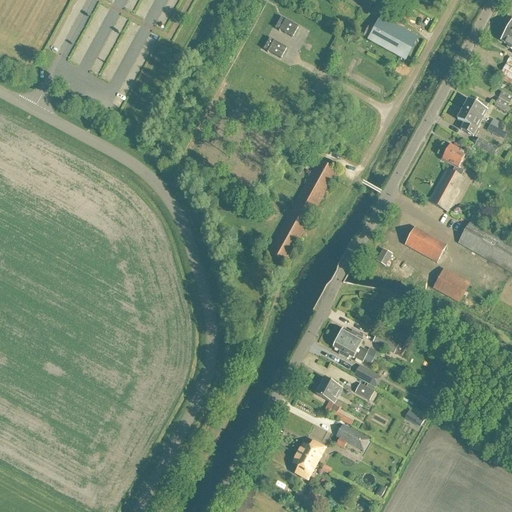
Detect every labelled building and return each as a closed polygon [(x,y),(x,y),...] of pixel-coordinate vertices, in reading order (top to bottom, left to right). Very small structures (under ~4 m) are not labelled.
[(293,38),(298,28),(281,19),(276,29),(293,38)] [(368,26),(362,38),(406,62),(417,40),(380,19),(375,30),(368,26)] [(511,34),(507,32),(501,43),(508,47),(507,50),(511,52),(511,34)] [(281,59),(287,49),(270,40),(264,50),(281,59)] [(500,75),(511,81),(511,59),(509,58),(500,75)] [(494,106),(505,112),(511,100),(511,98),(502,92),(494,106)] [(463,111),(482,122),(487,112),(486,111),(488,107),(478,101),(475,105),(468,101),(463,111)] [(477,131),(482,122),(463,111),(457,121),(464,125),(461,131),(473,138),(473,137),(475,138),(479,132),(477,131)] [(490,126),(497,130),(500,125),(493,121),(490,126)] [(494,136),(497,130),(490,126),(487,132),(494,136)] [(474,147),(493,157),(497,149),(478,139),(474,147)] [(447,171),(429,203),(448,213),(465,181),(461,178),(464,172),(459,169),(466,155),(450,146),(442,161),(456,169),(453,174),(447,171)] [(287,264),(337,173),(318,163),(268,254),(287,264)] [(511,244),(472,222),(458,245),(511,275),(511,244)] [(437,265),(447,247),(415,229),(405,247),(437,265)] [(386,268),(392,256),(384,252),(377,263),(386,268)] [(459,305),(470,285),(444,270),(433,291),(459,305)] [(338,340),(358,351),(363,342),(361,341),(363,338),(353,332),(351,335),(343,331),(338,340)] [(394,344),(382,338),(378,335),(373,343),(390,352),(395,355),(400,358),(405,350),(400,347),(394,344)] [(367,356),(358,351),(338,340),(333,348),(340,352),(339,355),(348,360),(349,357),(361,364),(363,361),(371,365),(374,359),(367,356)] [(367,354),(367,356),(374,359),(377,361),(381,356),(377,353),(370,349),(367,354)] [(375,392),(382,378),(360,366),(354,377),(368,385),(367,388),(375,392)] [(334,406),(343,390),(337,387),(339,385),(331,381),(330,383),(325,381),(316,396),(334,406)] [(437,390),(442,393),(446,387),(441,384),(437,390)] [(369,402),(374,393),(360,385),(355,394),(369,402)] [(427,389),(422,398),(438,406),(443,397),(427,389)] [(413,410),(407,418),(423,428),(428,419),(413,410)] [(344,425),(337,438),(365,453),(372,440),(344,425)] [(344,451),(347,444),(340,439),(336,446),(344,451)] [(299,456),(316,466),(325,451),(313,444),(310,450),(304,446),(299,456)] [(307,481),(316,466),(299,456),(293,466),(299,469),(296,474),(307,481)] [(330,476),(331,474),(333,471),(326,466),(323,472),(330,476)] [(310,493),(307,499),(297,493),(293,499),(312,508),(314,504),(318,498),(310,493)]
